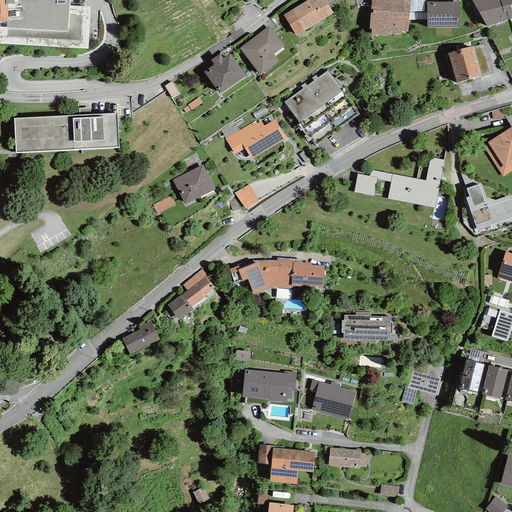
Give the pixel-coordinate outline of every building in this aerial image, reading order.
[(0,0),(0,21),(1,21),(3,26),(67,29),(68,0),(0,0)] [(333,13),(325,0),(315,0),(314,1),(313,0),(307,0),(283,15),(296,36),(333,13)] [(409,12),(410,0),(371,0),(369,28),(371,28),(371,35),(388,36),(389,33),(402,35),(402,31),(408,32),(409,12)] [(425,0),(419,0),(410,0),(409,12),(424,11),(425,0)] [(503,12),(500,0),(471,0),(486,26),(509,19),(507,11),(503,12)] [(511,17),(511,0),(500,0),(503,12),(507,11),(509,19),(511,17)] [(459,27),(459,2),(427,2),(427,27),(459,27)] [(284,46),(268,26),(239,48),(260,75),(279,61),(273,54),(284,46)] [(456,83),(481,76),(492,73),(483,44),(473,47),(473,46),(448,53),(456,83)] [(219,94),(245,76),(230,53),(223,58),(220,54),(211,60),(214,65),(204,72),(219,94)] [(327,71),(284,102),(316,145),(358,114),(327,71)] [(171,82),(164,86),(171,97),(178,93),(171,82)] [(202,103),(199,98),(188,105),(191,110),(202,103)] [(505,108),(491,112),(493,120),(504,119),(504,117),(507,116),(505,108)] [(117,113),(14,119),(16,153),(118,148),(117,113)] [(286,139),(275,120),(264,126),(262,121),(257,124),(255,121),(224,139),(234,155),(244,148),(251,159),(286,139)] [(511,126),(487,143),(488,144),(483,147),(503,177),(511,170),(511,126)] [(390,182),(387,199),(435,208),(444,160),(430,157),(425,180),(392,174),(390,182)] [(426,177),(429,163),(421,162),(418,175),(426,177)] [(215,189),(203,164),(172,180),(185,205),(215,189)] [(390,182),(392,174),(370,170),(369,176),(377,178),(377,179),(390,182)] [(461,173),(466,188),(481,183),(461,173)] [(377,179),(377,178),(369,176),(357,174),(354,192),(373,196),(377,179)] [(465,198),(477,229),(511,217),(511,205),(509,198),(507,196),(495,200),(486,198),(481,183),(466,188),(469,196),(465,198)] [(258,201),(248,184),(234,193),(235,195),(244,206),(245,208),(258,201)] [(159,211),(175,203),(171,195),(154,203),(159,211)] [(232,211),(244,206),(235,195),(229,202),(232,211)] [(511,254),(505,252),(497,279),(511,283),(511,254)] [(322,288),(324,266),(311,265),(312,263),(301,262),(302,259),(277,258),(276,260),(259,261),(253,261),(253,259),(236,265),(237,266),(229,269),(234,284),(247,279),(253,294),(269,288),(274,288),(292,289),(293,285),(322,288)] [(182,285),(187,291),(205,276),(207,275),(202,269),(182,285)] [(215,288),(205,276),(187,291),(167,305),(179,320),(193,309),(192,307),(207,296),(206,295),(215,288)] [(511,326),(511,313),(499,310),(491,337),(507,341),(511,326)] [(391,322),(391,317),(371,316),(371,312),(355,312),(355,315),(344,315),(344,320),(341,320),(341,333),(343,333),(343,340),(390,341),(390,334),(392,334),(392,322),(391,322)] [(160,339),(150,321),(138,327),(139,330),(122,339),(129,354),(160,339)] [(485,353),(470,349),(468,360),(482,364),(485,353)] [(251,351),(235,350),(235,361),(250,362),(251,351)] [(468,360),(466,360),(459,389),(477,393),(484,364),(482,364),(468,360)] [(438,395),(445,367),(428,363),(425,374),(411,371),(407,387),(417,390),(438,395)] [(507,370),(488,365),(481,394),(500,399),(507,370)] [(287,399),(291,399),(292,388),(295,389),(297,372),(284,371),(283,373),(244,370),(242,397),(268,399),(268,401),(286,402),(287,399)] [(348,420),(356,392),(339,387),(340,384),(331,381),(330,385),(312,379),(309,390),(316,392),(311,409),(332,415),(331,417),(344,421),(345,419),(348,420)] [(413,405),(417,390),(407,387),(405,387),(401,402),(413,405)] [(257,464),(271,465),(273,448),(283,449),(283,447),(259,444),(257,464)] [(328,466),(359,469),(359,467),(365,467),(367,454),(361,453),(361,451),(330,447),(328,466)] [(313,473),(315,452),(283,449),(273,448),(271,465),(270,482),(296,484),(298,471),(313,473)] [(511,486),(511,452),(508,452),(501,484),(511,486)] [(399,487),(380,484),(379,494),(398,496),(399,487)] [(196,489),(202,500),(207,497),(202,486),(196,489)] [(260,489),(257,504),(265,506),(268,490),(260,489)] [(502,511),(508,506),(495,496),(485,509),(488,511),(502,511)] [(292,511),(294,506),(269,502),(267,511),(292,511)]
